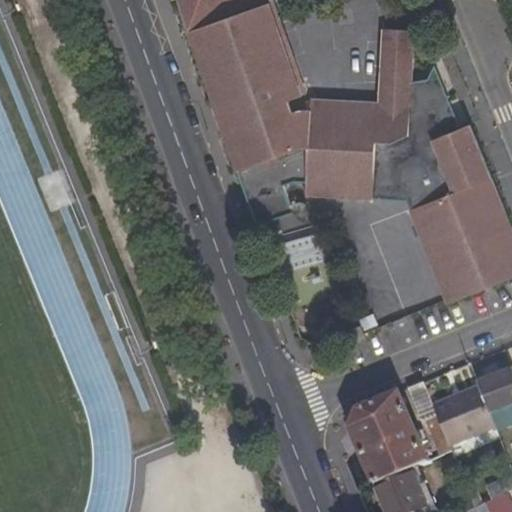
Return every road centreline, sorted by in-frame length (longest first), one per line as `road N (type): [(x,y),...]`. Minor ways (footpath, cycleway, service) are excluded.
road 1 (tertiary): [(126,0),(282,416)]
road 2 (residential): [(282,416),(511,326)]
